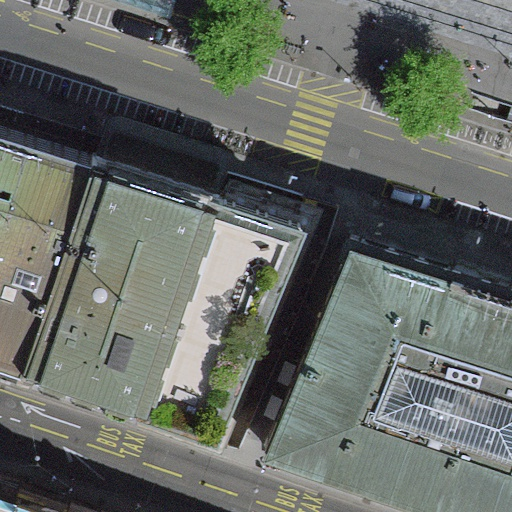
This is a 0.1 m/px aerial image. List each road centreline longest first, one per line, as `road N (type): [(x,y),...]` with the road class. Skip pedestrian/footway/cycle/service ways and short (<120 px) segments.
road 1 (unclassified): [(0,29),(511,190)]
road 2 (unclassified): [(277,511),(0,418)]
